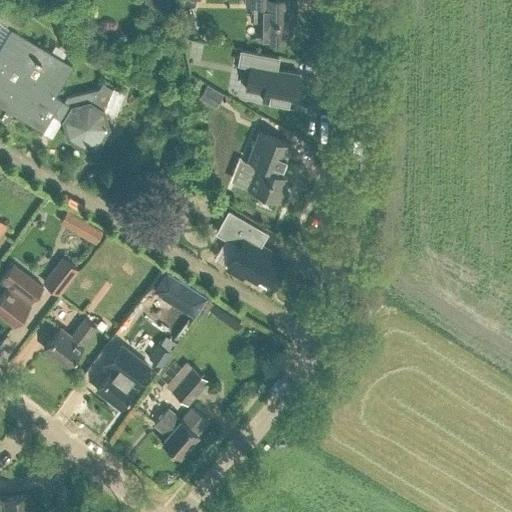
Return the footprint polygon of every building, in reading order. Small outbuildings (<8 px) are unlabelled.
[(252,19),(261,19),(261,36),(291,37),(292,11),(295,12),(295,0),(245,0),(245,3),(253,4),(252,19)] [(109,126),(104,109),(104,107),(106,101),(108,96),(112,87),(102,82),(98,87),(60,97),(53,93),(71,63),(71,62),(11,25),(10,27),(0,43),(0,102),(41,127),(51,111),(62,118),(68,136),(83,145),(99,141),(109,126)] [(261,98),(292,104),(298,71),(275,67),(277,55),(252,51),(245,87),(263,90),(261,98)] [(200,94),(215,104),(221,93),(206,84),(200,94)] [(247,188),(279,201),(289,176),(279,172),(291,143),(258,130),(246,160),(257,164),(247,188)] [(93,167),(86,177),(97,186),(105,175),(93,167)] [(228,210),(216,230),(239,243),(226,265),(241,274),(243,270),(268,285),(284,257),(259,243),(266,231),(228,210)] [(78,216),(71,227),(95,241),(102,229),(78,216)] [(62,256),(42,280),(58,292),(78,268),(62,256)] [(0,291),(0,312),(14,323),(30,302),(29,301),(43,283),(13,260),(0,277),(0,280),(5,285),(0,291)] [(83,343),(97,326),(84,316),(71,334),(60,325),(43,346),(67,365),(84,344),(83,343)] [(158,343),(144,362),(156,370),(170,351),(158,343)] [(125,376),(138,358),(127,349),(113,367),(112,366),(96,387),(119,406),(136,385),(125,376)] [(192,365),(172,389),(188,402),(208,378),(192,365)] [(208,418),(192,405),(181,418),(167,407),(154,422),(168,434),(162,441),(178,455),(198,432),(197,432),(208,418)] [(28,511),(26,494),(4,498),(4,496),(0,496),(0,507),(6,507),(6,511),(28,511)]
